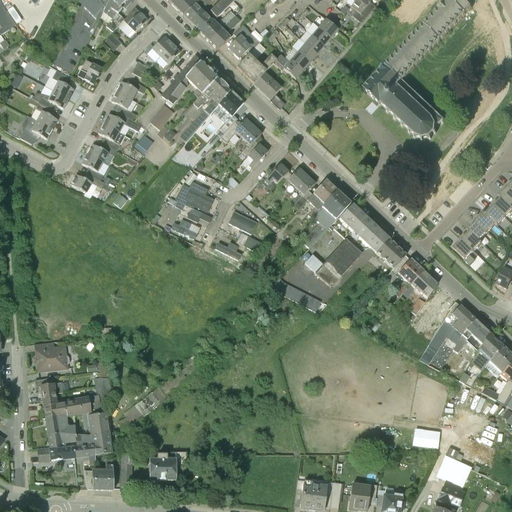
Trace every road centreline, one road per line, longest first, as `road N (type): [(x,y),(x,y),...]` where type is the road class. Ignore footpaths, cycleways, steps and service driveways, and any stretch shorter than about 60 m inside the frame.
road 1 (residential): [(167,18),(116,71),(64,164),(41,167),(0,144)]
road 2 (tertiary): [(418,251),(291,134)]
road 3 (tertiary): [(291,134),(167,18)]
road 4 (residential): [(19,502),(15,343)]
road 5 (residential): [(205,246),(229,194),(291,134)]
road 6 (residential): [(418,251),(503,159)]
